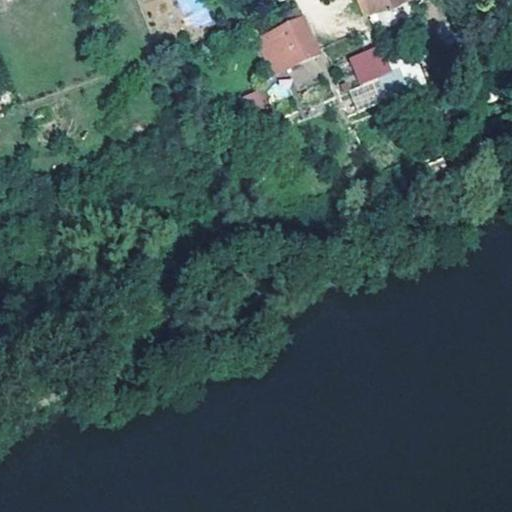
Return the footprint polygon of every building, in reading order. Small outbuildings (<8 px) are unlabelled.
[(202,0),(175,0),(183,30),(208,24),(202,0)] [(360,0),(367,14),(378,7),(379,9),(400,0),(360,0)] [(305,21),(274,37),(283,56),(312,43),(305,21)] [(405,55),(389,61),(393,71),(421,61),(419,56),(414,56),(410,44),(402,47),(405,55)] [(358,84),(389,73),(379,45),(348,56),(358,84)] [(354,107),(380,105),(379,84),(352,86),(354,107)] [(262,91),(241,95),(244,113),(265,109),(262,91)]
